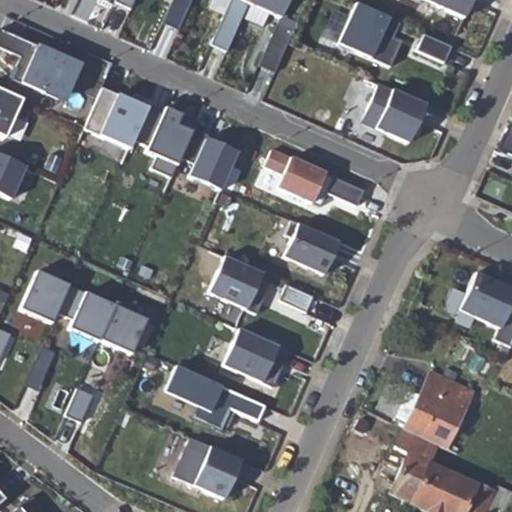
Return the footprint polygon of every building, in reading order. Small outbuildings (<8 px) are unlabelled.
[(113,0),(113,3),(129,10),(133,0),(113,0)] [(168,0),(162,20),(178,25),(186,0),(168,0)] [(209,46),(224,53),(246,5),(248,0),(235,0),(236,0),(228,19),(222,16),(209,46)] [(235,0),(228,0),(222,16),(228,19),(236,0),(235,0)] [(286,0),(248,0),(246,5),(278,19),(286,0)] [(470,0),(419,0),(462,19),(470,0)] [(397,25),(352,5),(334,44),(387,68),(399,43),(390,39),(397,25)] [(275,26),(256,67),(272,74),(291,33),(275,26)] [(77,65),(0,30),(0,50),(17,58),(13,69),(15,70),(10,81),(60,103),(77,65)] [(449,48),(421,35),(414,51),(441,64),(449,48)] [(423,106),(376,85),(358,124),(405,145),(423,106)] [(128,102),(99,89),(81,130),(126,151),(130,141),(145,109),(148,103),(131,95),(128,102)] [(19,101),(0,92),(0,139),(1,140),(19,101)] [(159,116),(145,109),(130,141),(145,148),(143,153),(153,158),(148,170),(168,179),(177,159),(190,130),(193,123),(162,109),(159,116)] [(205,136),(190,130),(177,159),(191,165),(185,178),(217,192),(239,143),(218,134),(213,145),(203,140),(205,136)] [(511,135),(503,131),(493,155),(511,163),(511,135)] [(360,192),(268,151),(261,167),(279,175),(273,189),(317,209),(323,194),(353,208),(360,192)] [(22,168),(0,158),(0,198),(7,201),(22,168)] [(335,243),(288,222),(282,236),(288,239),(280,258),(321,276),(335,243)] [(259,275),(221,258),(205,294),(253,316),(261,297),(251,293),(259,275)] [(53,314),(66,286),(34,272),(16,311),(48,325),(53,314)] [(509,348),(511,340),(511,305),(509,304),(511,296),(511,291),(472,274),(456,312),(496,330),(491,341),(509,348)] [(66,286),(53,314),(69,321),(65,330),(95,343),(96,342),(111,307),(66,286)] [(311,298),(284,286),(276,302),(304,314),(311,298)] [(143,321),(111,307),(96,342),(128,356),(143,321)] [(221,322),(208,356),(221,361),(234,327),(221,322)] [(0,331),(0,353),(8,335),(0,331)] [(285,356),(235,333),(219,368),(269,391),(285,356)] [(55,356),(39,349),(23,388),(38,394),(55,356)] [(262,407),(172,367),(161,393),(194,408),(189,419),(218,432),(221,427),(228,411),(232,413),(255,424),(262,407)] [(404,425),(401,432),(436,450),(442,452),(471,390),(431,372),(416,401),(404,425)] [(74,390),(62,417),(78,424),(90,397),(74,390)] [(393,420),(404,425),(416,401),(405,396),(393,420)] [(302,416),(311,419),(314,413),(306,409),(302,416)] [(228,411),(221,427),(225,429),(232,413),(228,411)] [(436,450),(401,432),(394,449),(406,456),(390,494),(412,504),(410,507),(422,511),(430,511),(447,478),(427,469),(436,450)] [(237,462),(186,439),(169,478),(220,501),(237,462)] [(447,478),(430,511),(486,511),(488,509),(495,511),(506,511),(511,500),(511,494),(496,487),(490,497),(447,478)] [(41,511),(29,497),(10,511),(41,511)]
